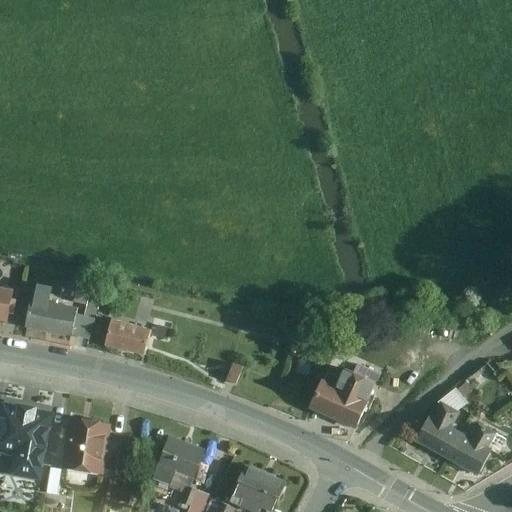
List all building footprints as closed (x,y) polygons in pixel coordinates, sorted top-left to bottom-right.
[(100,281),(78,276),(73,298),(95,303),(100,281)] [(11,289),(0,287),(0,317),(6,318),(11,289)] [(69,303),(28,296),(23,324),(64,331),(67,312),(69,303)] [(90,316),(67,312),(64,331),(86,335),(90,316)] [(149,327),(110,316),(103,342),(142,352),(149,327)] [(237,382),(242,367),(232,363),(226,379),(237,382)] [(377,380),(341,364),(333,381),(322,377),(310,406),(357,428),(377,380)] [(466,382),(458,388),(464,397),(472,390),(466,382)] [(448,456),(462,430),(452,424),(459,411),(441,400),(434,415),(430,413),(416,439),(448,456)] [(55,412),(23,406),(17,439),(50,445),(55,412)] [(110,422),(68,415),(60,464),(102,471),(103,467),(107,439),(110,422)] [(462,430),(448,456),(478,473),(492,447),(489,445),(497,431),(479,421),(471,436),(462,430)] [(205,448),(168,434),(151,476),(169,482),(174,469),(194,477),(205,448)] [(120,442),(107,439),(103,467),(116,468),(120,442)] [(24,453),(4,449),(2,462),(21,466),(24,453)] [(287,483),(243,464),(231,493),(240,497),(238,502),(257,510),(256,511),(279,511),(280,511),(274,509),(287,483)] [(61,485),(63,468),(51,466),(48,491),(58,492),(59,485),(61,485)] [(191,503),(196,489),(187,486),(181,500),(191,503)] [(202,511),(208,496),(208,493),(196,489),(191,503),(187,511),(202,511)] [(216,511),(221,502),(208,496),(202,511),(216,511)] [(232,511),(235,507),(222,500),(221,502),(216,511),(232,511)]
